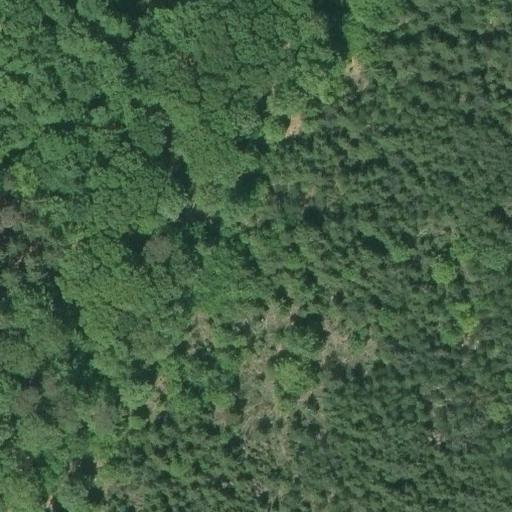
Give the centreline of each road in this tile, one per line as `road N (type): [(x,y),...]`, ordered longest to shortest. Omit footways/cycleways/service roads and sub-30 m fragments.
road 1 (track): [(0,389),(150,128)]
road 2 (track): [(0,21),(86,114),(113,129),(150,128)]
road 3 (track): [(150,128),(229,0)]
